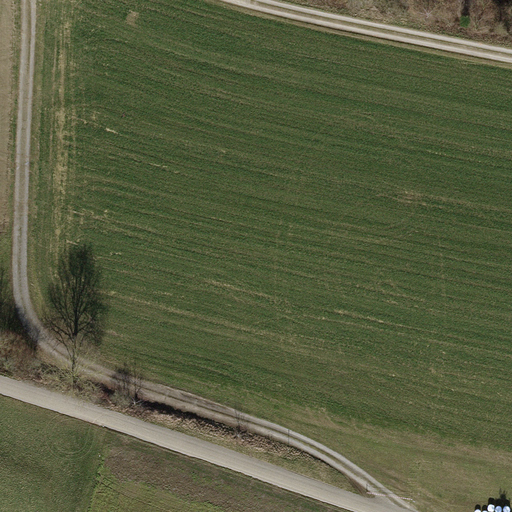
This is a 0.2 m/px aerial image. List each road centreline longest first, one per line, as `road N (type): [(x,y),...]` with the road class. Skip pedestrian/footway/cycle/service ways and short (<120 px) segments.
road 1 (track): [(400,511),(357,476),(295,442),(71,365),(40,343),(27,306),(25,250),(29,0)]
road 2 (track): [(0,390),(376,511)]
road 3 (track): [(239,0),(511,57)]
